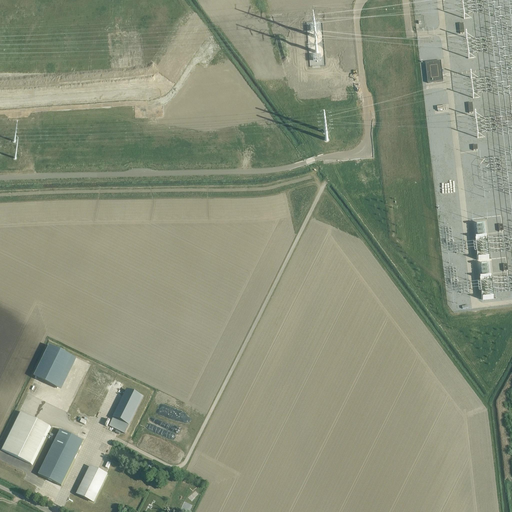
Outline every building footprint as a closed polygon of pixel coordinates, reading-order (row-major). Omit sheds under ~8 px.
[(426,60),(428,81),(444,79),(442,66),(441,66),(441,64),(442,64),(441,59),(426,60)] [(37,379),(58,389),(74,358),(52,347),(37,379)] [(110,382),(109,379),(107,377),(105,375),(102,374),(99,374),(96,375),(94,376),(92,378),(90,380),(90,383),(90,386),(90,389),(92,391),(94,393),(96,395),(99,395),(102,395),(105,394),(107,392),(109,390),(110,387),(111,385),(110,382)] [(124,390),(127,385),(119,382),(117,387),(124,390)] [(125,434),(142,398),(127,390),(109,426),(125,434)] [(87,395),(85,396),(82,398),(80,400),(79,403),(79,406),(80,409),(81,412),(84,414),(86,415),(89,416),(92,415),(95,414),(97,412),(99,410),(100,407),(100,404),(100,401),(98,399),(96,397),(93,395),(90,395),(87,395)] [(1,450),(32,465),(51,427),(19,412),(1,450)] [(62,487),(84,442),(61,430),(38,475),(62,487)] [(149,461),(143,472),(150,475),(153,470),(151,469),(154,463),(149,461)] [(90,467),(77,494),(94,503),(107,476),(90,467)]
